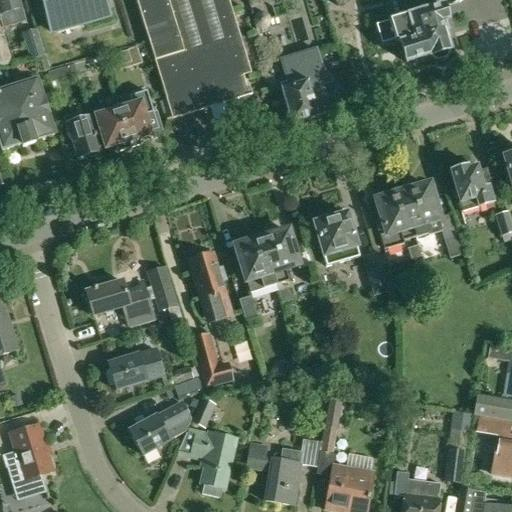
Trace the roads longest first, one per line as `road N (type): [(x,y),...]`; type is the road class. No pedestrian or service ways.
road 1 (tertiary): [(27,234),(511,88)]
road 2 (residential): [(132,511),(97,469),(27,234)]
